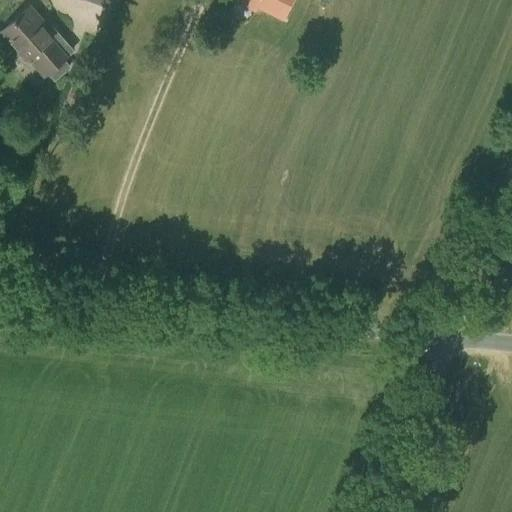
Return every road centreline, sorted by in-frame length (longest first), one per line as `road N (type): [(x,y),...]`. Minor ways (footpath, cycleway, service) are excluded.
road 1 (unclassified): [(450,339),(0,293)]
road 2 (track): [(450,339),(382,511)]
road 3 (unclassified): [(450,339),(511,185)]
